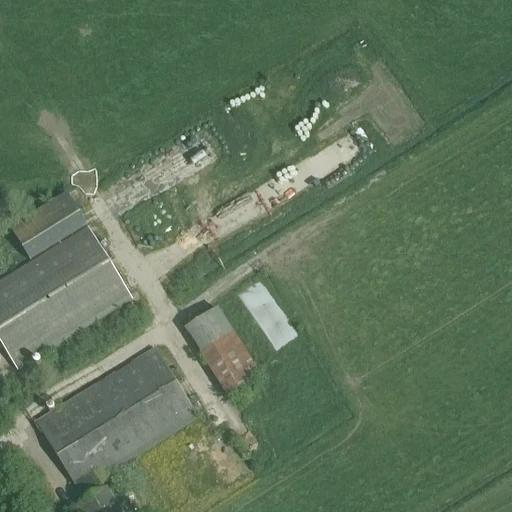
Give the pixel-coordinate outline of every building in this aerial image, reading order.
[(211,127),(134,164),(149,195),(226,159),(211,127)] [(174,227),(189,253),(368,154),(353,128),(174,227)] [(30,261),(87,227),(67,195),(11,230),(30,261)] [(0,344),(17,372),(132,300),(88,228),(0,282),(0,344)] [(178,235),(159,242),(167,264),(186,256),(178,235)] [(183,331),(227,398),(261,378),(218,309),(183,331)] [(34,423),(85,502),(78,507),(80,511),(119,511),(106,490),(104,491),(98,481),(198,419),(154,348),(34,423)]
